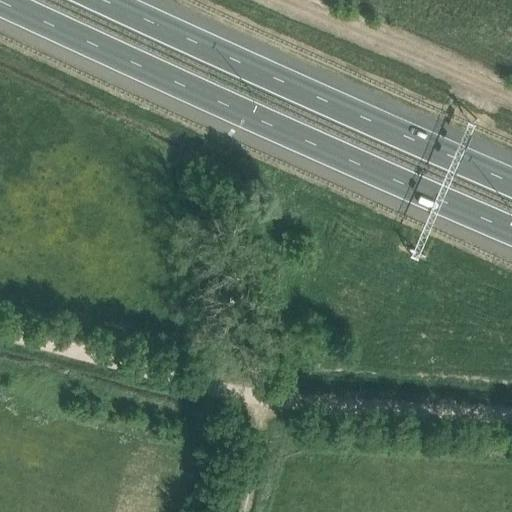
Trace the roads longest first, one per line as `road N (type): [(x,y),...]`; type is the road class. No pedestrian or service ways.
road 1 (motorway): [(10,0),(511,221)]
road 2 (motorway): [(511,167),(125,0)]
road 3 (track): [(0,331),(262,403)]
road 4 (track): [(511,98),(276,0)]
road 5 (track): [(262,403),(511,410)]
